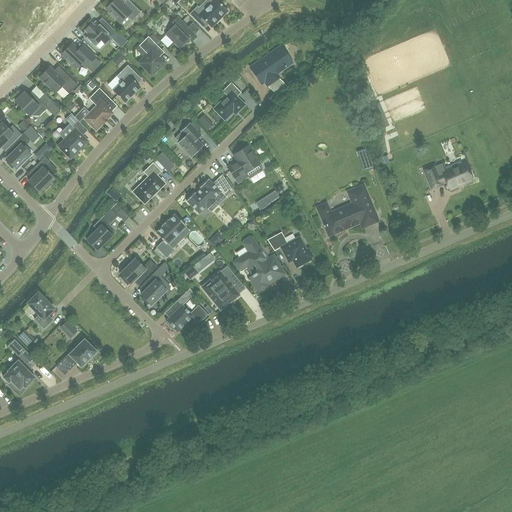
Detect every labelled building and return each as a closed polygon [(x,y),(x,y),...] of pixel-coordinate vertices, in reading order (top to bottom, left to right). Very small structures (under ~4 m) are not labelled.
[(26,3),(18,11),(19,12),(36,29),(45,20),(35,10),(39,6),(32,0),(23,0),(24,0),(26,3)] [(140,13),(131,4),(126,8),(117,0),(115,0),(106,10),(120,24),(127,17),(132,21),(140,13)] [(213,0),(202,11),(199,8),(197,6),(189,15),(198,23),(202,19),(211,28),(227,11),(215,0),(213,0)] [(11,18),(6,23),(14,31),(18,27),(29,37),(36,29),(19,12),(11,19),(11,18)] [(197,37),(187,28),(177,17),(171,23),(174,26),(165,35),(180,49),(188,40),(191,43),(197,37)] [(102,38),(106,42),(115,33),(106,24),(102,29),(95,22),(93,25),(92,24),(85,31),(86,32),(83,35),(95,46),(102,38)] [(4,29),(0,32),(0,40),(13,53),(21,45),(10,35),(14,31),(6,23),(2,27),(4,29)] [(157,55),(161,50),(148,37),(139,46),(144,52),(146,51),(149,53),(139,63),(151,76),(164,63),(157,55)] [(0,57),(4,62),(13,53),(0,40),(0,57)] [(82,54),(79,51),(72,44),(61,55),(76,69),(83,62),(87,66),(85,68),(86,68),(95,58),(86,49),(82,54)] [(288,66),(277,50),(250,68),(261,84),(264,82),(268,87),(277,96),(287,86),(280,79),(276,74),(288,66)] [(120,65),(127,62),(123,53),(116,56),(120,65)] [(131,79),(136,74),(127,66),(116,77),(122,83),(113,92),(124,103),(140,87),(131,79)] [(61,79),(53,71),(49,68),(39,78),(54,93),(61,86),(69,94),(78,85),(66,74),(61,79)] [(95,81),(89,86),(93,91),(99,87),(95,81)] [(235,115),(238,112),(245,105),(237,97),(241,93),(231,83),(222,92),(227,96),(213,109),(225,121),(226,119),(228,119),(231,116),(231,114),(233,112),(235,115)] [(112,114),(111,112),(105,106),(109,102),(98,90),(89,99),(97,107),(84,119),(96,131),(102,124),(103,124),(107,120),(106,120),(112,114)] [(24,93),(15,102),(29,116),(39,116),(46,109),(48,108),(52,103),(43,95),(39,99),(35,104),(27,96),(24,93)] [(379,130),(386,127),(376,104),(370,107),(379,130)] [(74,128),(80,123),(71,114),(65,120),(74,128)] [(23,132),(28,127),(23,122),(18,127),(23,132)] [(0,146),(6,140),(11,145),(21,135),(12,126),(8,130),(2,124),(0,126),(0,146)] [(201,136),(189,124),(181,132),(175,138),(179,142),(178,143),(192,158),(203,147),(197,141),(201,136)] [(58,147),(70,159),(87,142),(75,130),(58,147)] [(21,135),(11,145),(7,150),(11,154),(6,159),(9,162),(7,164),(12,169),(14,167),(16,170),(20,166),(23,169),(30,162),(27,159),(31,155),(23,147),(30,140),(23,133),(21,135)] [(43,146),(43,152),(46,155),(52,149),(46,143),(43,146)] [(234,164),(227,168),(238,185),(249,178),(246,173),(259,164),(248,147),(244,149),(242,146),(237,151),(238,153),(234,156),(238,162),(235,164),(234,164)] [(386,156),(381,157),(378,158),(378,159),(380,164),(388,161),(386,156)] [(32,169),(33,169),(37,174),(29,182),(39,193),(43,188),(45,191),(51,185),(49,183),(54,178),(44,167),(46,165),(49,162),(45,157),(32,169)] [(175,166),(168,158),(161,165),(165,168),(169,172),(175,166)] [(371,158),(364,161),(368,173),(376,170),(371,158)] [(133,192),(144,204),(165,184),(157,176),(161,172),(153,163),(143,173),(148,178),(133,192)] [(473,180),(466,164),(444,173),(445,174),(440,176),(435,165),(424,170),(433,190),(443,185),(443,184),(448,182),(451,189),(473,180)] [(216,201),(215,201),(214,199),(220,193),(226,198),(233,191),(222,175),(212,184),(208,180),(200,188),(201,189),(195,194),(194,193),(186,201),(199,214),(206,207),(208,210),(216,201)] [(348,228),(359,223),(361,229),(378,222),(363,186),(347,192),(352,204),(330,214),(326,204),(317,208),(325,226),(324,226),(324,228),(325,227),(329,236),(343,230),(342,229),(347,227),(348,228)] [(245,200),(251,196),(248,191),(242,194),(245,200)] [(277,193),(269,197),(272,203),(280,198),(277,193)] [(265,198),(256,204),(260,211),(269,205),(269,204),(265,198)] [(97,230),(94,233),(93,234),(92,233),(89,236),(90,237),(86,241),(89,243),(89,244),(94,248),(97,251),(112,236),(104,228),(109,223),(110,224),(113,221),(112,220),(117,215),(124,222),(129,217),(116,204),(93,227),(97,230)] [(174,251),(172,249),(168,245),(186,227),(175,215),(168,222),(167,221),(161,226),(163,227),(156,234),(163,241),(156,248),(166,258),(174,251)] [(216,246),(226,239),(221,232),(211,239),(216,246)] [(267,240),(274,251),(275,251),(274,250),(278,247),(280,248),(288,262),(292,260),(296,268),(312,260),(311,258),(313,257),(309,249),(307,250),(299,237),(287,244),(281,233),(267,240)] [(273,255),(268,259),(259,246),(258,247),(252,239),(250,238),(244,242),(244,244),(249,253),(236,261),(235,264),(239,269),(242,270),(248,266),(253,275),(248,279),(249,280),(251,279),(259,292),(261,293),(267,289),(267,286),(277,280),(277,281),(286,275),(273,255)] [(135,280),(140,284),(157,267),(150,260),(143,268),(135,260),(131,264),(128,261),(121,267),(124,270),(120,274),(123,277),(121,279),(126,284),(128,282),(130,285),(135,280)] [(198,274),(193,267),(185,274),(190,280),(198,274)] [(201,288),(204,291),(220,311),(240,295),(238,294),(244,289),(238,281),(227,267),(221,272),(220,272),(209,281),(201,288)] [(146,290),(144,292),(141,295),(143,298),(142,300),(147,305),(148,303),(151,306),(155,302),(158,305),(165,298),(162,295),(166,291),(156,281),(158,280),(153,274),(141,286),(146,290)] [(188,290),(183,295),(188,300),(193,294),(188,290)] [(44,298),(38,293),(34,297),(28,304),(39,315),(34,320),(44,329),(53,320),(48,315),(54,309),(43,299),(44,298)] [(177,301),(171,306),(176,311),(166,321),(169,324),(167,325),(173,331),(174,330),(177,333),(193,317),(198,323),(200,320),(202,321),(208,315),(198,305),(190,314),(177,301)] [(212,311),(207,306),(204,309),(209,314),(212,311)] [(68,326),(75,333),(66,323),(60,328),(63,331),(68,326)] [(26,333),(21,337),(29,346),(33,343),(26,333)] [(25,388),(35,378),(24,368),(27,365),(28,366),(34,360),(14,340),(8,346),(17,355),(14,359),(17,362),(8,371),(8,372),(3,378),(8,383),(10,381),(19,390),(23,386),(25,388)] [(66,358),(65,357),(60,362),(69,371),(74,366),(73,365),(76,362),(81,367),(86,362),(87,362),(91,358),(96,352),(95,351),(96,349),(91,343),(89,345),(84,340),(69,355),(69,356),(66,358)]
